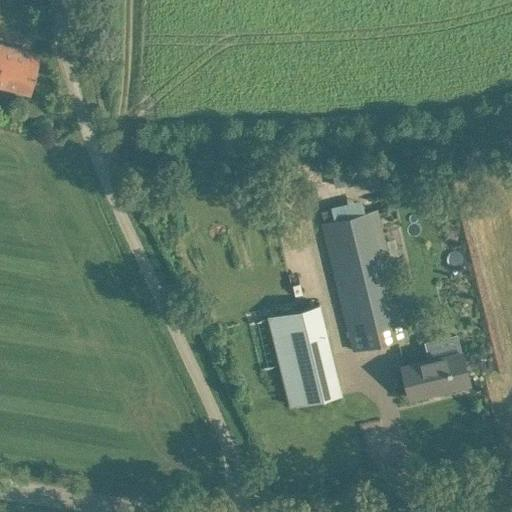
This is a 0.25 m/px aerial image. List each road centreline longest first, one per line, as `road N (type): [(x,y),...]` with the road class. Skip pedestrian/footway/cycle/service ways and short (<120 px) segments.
road 1 (unclassified): [(229,511),(231,455),(104,176),(61,52)]
road 2 (track): [(104,176),(124,133),(126,0)]
road 3 (unclassified): [(153,511),(0,487)]
road 4 (unclassified): [(382,511),(511,478)]
